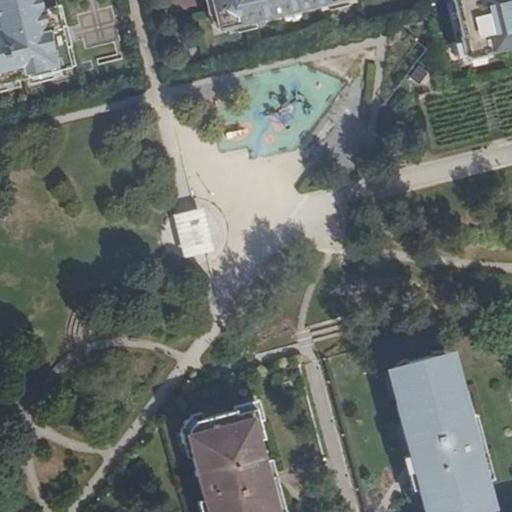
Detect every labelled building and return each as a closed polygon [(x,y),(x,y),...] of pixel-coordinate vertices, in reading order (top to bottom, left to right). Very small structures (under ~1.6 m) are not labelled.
[(0,0),(0,84),(72,67),(66,46),(74,44),(69,23),(61,25),(55,5),(44,9),(41,0),(0,0)] [(208,0),(214,23),(220,21),(214,0),(208,0)] [(214,0),(220,21),(221,28),(229,26),(265,17),(284,12),(305,6),(323,2),(330,0),(214,0)] [(361,0),(360,0),(330,0),(323,2),(323,9),(361,0)] [(511,0),(450,0),(460,44),(463,61),(479,58),(493,54),(511,49),(511,0)] [(63,4),(55,5),(61,25),(69,23),(63,4)] [(306,12),(305,6),(284,12),(284,16),(306,12)] [(267,24),(265,17),(229,26),(230,33),(267,24)] [(80,65),(74,44),(66,46),(72,67),(80,65)] [(480,66),(479,58),(463,61),(460,44),(452,46),(457,71),(480,66)] [(511,57),(511,49),(493,54),(495,61),(511,57)] [(182,259),(212,251),(201,207),(171,215),(182,259)] [(433,352),(434,357),(436,363),(452,359),(448,354),(444,352),(438,351),(433,352)] [(494,511),(496,511),(498,511),(489,480),(472,416),(463,387),(459,388),(452,359),(436,363),(434,357),(406,364),(408,371),(391,376),(399,404),(396,404),(411,455),(420,489),(426,511),(494,511)] [(389,375),(391,376),(408,371),(406,364),(405,360),(401,361),(396,364),(393,367),(391,370),(389,373),(389,375)] [(229,406),(230,412),(233,411),(234,415),(253,409),(256,421),(263,419),(258,398),(229,406)] [(274,511),(271,500),(264,473),(255,439),(260,438),(256,421),(253,409),(234,415),(233,411),(230,412),(200,420),(190,422),(184,431),(188,446),(185,447),(187,456),(199,501),(201,511),(274,511)] [(181,457),(187,456),(185,447),(188,446),(184,431),(190,422),(200,420),(197,411),(186,414),(174,429),(181,457)] [(479,415),(472,416),(489,480),(496,478),(479,415)] [(412,490),(420,489),(411,455),(403,456),(412,490)] [(271,470),(264,473),(271,500),(277,498),(271,470)] [(193,511),(201,511),(199,501),(192,502),(193,511)]
